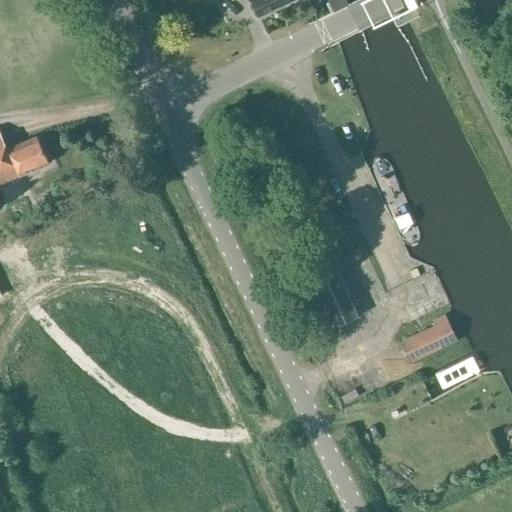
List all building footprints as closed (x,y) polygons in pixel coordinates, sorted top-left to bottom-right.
[(255,0),(262,15),(291,0),(255,0)] [(350,2),(348,0),(331,0),(336,9),(350,2)] [(0,184),(50,162),(38,136),(9,149),(0,129),(0,184)] [(334,326),(360,315),(337,264),(311,275),(334,326)] [(413,358),(456,338),(448,322),(406,342),(413,358)]
